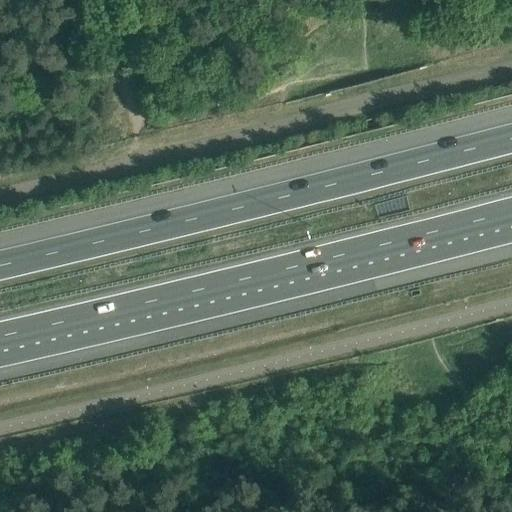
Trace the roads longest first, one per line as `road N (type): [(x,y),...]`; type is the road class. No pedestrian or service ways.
road 1 (motorway): [(511,137),(0,265)]
road 2 (motorway): [(0,334),(511,207)]
road 3 (unclassified): [(0,195),(511,69)]
